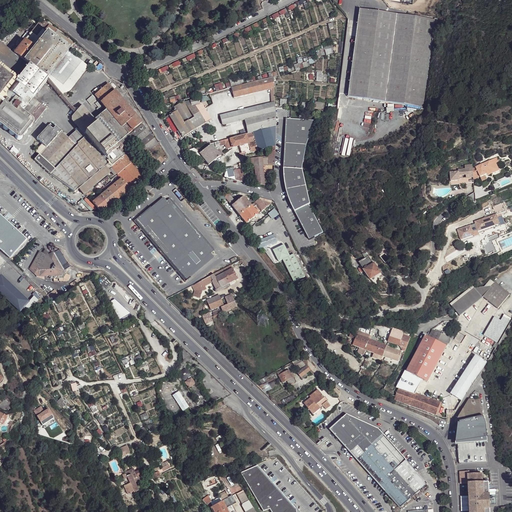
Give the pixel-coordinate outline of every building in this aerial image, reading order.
[(348,97),(375,101),(422,107),(434,20),(389,14),(359,10),(348,97)] [(35,35),(43,26),(41,25),(38,23),(31,32),(35,35)] [(47,33),(68,50),(72,45),(48,26),(43,32),(46,34),(47,33)] [(36,37),(30,45),(34,49),(46,34),(43,32),(42,30),(36,37)] [(46,34),(34,49),(23,63),(31,69),(45,80),(68,50),(47,33),(46,34)] [(31,33),(24,41),(30,45),(36,37),(31,33)] [(24,41),(13,55),(23,62),(23,63),(34,49),(30,45),(24,41)] [(0,62),(20,78),(27,70),(21,65),(23,62),(13,55),(0,44),(0,62)] [(324,47),(326,55),(333,53),(332,45),(324,47)] [(318,56),(318,58),(325,56),(324,50),(315,51),(317,56),(318,56)] [(46,81),(66,95),(87,65),(67,51),(46,81)] [(308,67),(304,63),(303,63),(302,60),(297,62),(298,66),(299,66),(300,69),(308,67)] [(0,102),(1,102),(3,101),(5,101),(6,102),(7,104),(7,106),(10,103),(4,98),(19,79),(20,78),(0,62),(0,102)] [(21,65),(27,70),(29,71),(31,69),(23,63),(23,62),(21,65)] [(29,71),(27,70),(20,78),(19,79),(37,93),(46,81),(45,80),(31,69),(29,71)] [(231,88),(244,85),(241,77),(229,81),(231,88)] [(244,85),(231,88),(233,98),(269,89),(272,89),(271,78),(268,79),(258,81),(257,82),(247,84),(244,85)] [(31,99),(37,93),(19,79),(4,98),(10,103),(14,106),(21,112),(31,99)] [(100,103),(106,110),(128,136),(142,124),(137,118),(134,115),(108,84),(95,95),(101,102),(100,103)] [(215,92),(225,90),(224,84),(214,87),(215,92)] [(186,97),(186,100),(197,97),(195,88),(183,92),(184,98),(186,97)] [(189,132),(190,132),(211,119),(201,104),(199,104),(197,97),(186,100),(171,103),(176,111),(168,116),(182,137),(189,132)] [(39,105),(31,99),(21,112),(28,118),(39,105)] [(5,131),(7,131),(9,130),(8,132),(9,134),(10,135),(12,136),(14,135),(14,137),(15,139),(17,140),(19,140),(21,140),(22,138),(22,136),(22,134),(23,134),(25,134),(27,132),(27,130),(27,128),(29,128),(31,127),(32,126),(32,124),(31,122),(30,121),(28,120),(26,121),(25,120),(25,118),(25,117),(23,116),(21,115),(20,116),(19,115),(19,114),(18,112),(17,111),(15,111),(14,111),(13,111),(13,109),(13,107),(11,106),(9,106),(7,106),(7,104),(6,102),(5,101),(3,101),(1,102),(0,102),(0,125),(0,126),(2,125),(3,126),(2,128),(3,130),(5,131)] [(219,116),(222,124),(224,125),(245,120),(247,133),(277,125),(274,108),(274,102),(270,103),(219,116)] [(122,179),(131,189),(143,179),(121,152),(120,153),(115,146),(116,146),(94,120),(82,105),(72,118),(71,121),(78,129),(85,137),(109,165),(118,175),(121,179),(122,179)] [(28,118),(21,112),(14,106),(13,107),(13,109),(13,111),(14,111),(15,111),(17,111),(18,112),(19,114),(19,115),(20,116),(21,115),(23,116),(25,117),(25,118),(25,120),(26,121),(28,118)] [(100,115),(94,120),(116,146),(121,141),(126,138),(128,136),(106,110),(100,115)] [(303,145),(315,122),(286,119),(283,145),(281,168),(280,173),(281,179),(281,184),(283,189),(285,194),(288,201),(292,207),(295,213),(309,241),(323,234),(310,206),(311,205),(301,171),(300,171),(303,145)] [(142,125),(129,136),(145,155),(148,152),(158,144),(142,125)] [(276,146),(277,125),(247,133),(229,138),(232,148),(239,146),(241,153),(245,152),(246,154),(253,152),(253,151),(269,147),(276,146)] [(36,139),(42,144),(46,148),(61,132),(55,127),(54,129),(52,130),(51,129),(48,127),(36,139)] [(78,129),(68,139),(76,146),(78,144),(85,137),(78,129)] [(46,148),(39,155),(34,160),(50,175),(77,147),(76,146),(68,139),(61,132),(46,148)] [(464,147),(468,141),(469,138),(463,135),(458,144),(464,147)] [(149,164),(158,166),(159,165),(152,156),(148,152),(145,155),(129,136),(126,138),(126,139),(131,144),(146,162),(147,163),(149,164)] [(77,147),(50,175),(75,193),(80,189),(105,168),(109,165),(85,137),(78,144),(76,146),(77,147)] [(120,153),(121,152),(126,148),(131,144),(126,139),(126,138),(121,141),(116,146),(115,146),(120,153)] [(226,144),(227,149),(232,148),(229,138),(215,142),(216,147),(226,144)] [(35,151),(39,155),(46,148),(42,144),(35,151)] [(201,155),(209,165),(221,156),(223,154),(220,150),(218,151),(217,152),(216,150),(215,151),(211,145),(204,150),(201,146),(195,147),(201,155)] [(157,153),(152,156),(159,165),(164,161),(157,153)] [(256,167),(257,184),(265,186),(263,161),(263,158),(251,159),(252,168),(256,167)] [(473,170),(474,180),(480,177),(487,174),(488,176),(494,173),(497,167),(495,163),(499,162),(497,158),(473,169),(473,170)] [(86,196),(87,195),(94,189),(93,187),(109,174),(105,168),(80,189),(86,196)] [(233,170),(236,180),(243,182),(242,179),(240,170),(236,170),(233,170)] [(451,182),(461,181),(461,184),(474,183),(474,180),(473,170),(459,171),(459,172),(450,173),(451,182)] [(110,207),(131,189),(122,179),(121,179),(115,185),(101,196),(110,207)] [(224,193),(222,194),(218,197),(223,202),(226,199),(232,206),(236,202),(229,194),(224,193)] [(102,213),(110,207),(101,196),(93,203),(102,213)] [(210,253),(214,250),(171,197),(167,200),(164,196),(135,220),(160,251),(185,281),(213,257),(210,253)] [(236,202),(232,206),(239,215),(258,200),(253,198),(248,202),(244,198),(241,198),(236,202)] [(271,204),(258,200),(239,215),(246,224),(271,204)] [(494,207),(496,211),(498,210),(499,212),(505,209),(503,203),(494,207)] [(270,216),(274,220),(279,216),(275,211),(270,216)] [(0,213),(0,248),(9,256),(26,238),(0,213)] [(496,213),(475,222),(475,224),(477,226),(478,230),(500,221),(496,213)] [(473,235),(461,240),(462,243),(480,236),(479,232),(501,224),(500,221),(478,230),(477,226),(471,229),(473,235)] [(457,231),(461,240),(473,235),(471,229),(477,226),(475,224),(457,231)] [(488,237),(490,241),(490,242),(500,238),(498,233),(488,237)] [(277,241),(275,235),(256,241),(256,244),(257,248),(260,248),(269,244),(277,241)] [(488,256),(495,253),(490,242),(490,241),(483,244),(488,256)] [(284,245),(273,251),(278,262),(282,260),(293,283),(304,277),(293,255),(289,257),(284,245)] [(46,252),(43,251),(42,253),(40,251),(32,263),(29,269),(36,275),(35,276),(44,279),(44,275),(49,275),(49,278),(53,278),(53,281),(58,281),(58,278),(59,278),(59,281),(68,281),(70,277),(65,274),(53,251),(48,254),(47,254),(46,252)] [(371,280),(380,272),(374,263),(373,263),(366,253),(365,254),(363,255),(365,259),(359,263),(362,267),(359,270),(361,274),(364,272),(370,280),(371,280)] [(204,286),(212,282),(217,291),(215,291),(216,293),(222,289),(221,288),(225,287),(238,280),(233,270),(231,266),(214,275),(192,286),(194,291),(193,297),(200,299),(202,291),(202,290),(205,288),(204,286)] [(0,292),(18,310),(27,300),(13,286),(0,274),(0,292)] [(20,279),(13,286),(27,300),(31,305),(41,295),(25,280),(20,279)] [(104,280),(99,285),(103,289),(108,284),(104,280)] [(140,306),(115,281),(108,288),(127,307),(129,305),(135,311),(140,306)] [(459,316),(482,297),(497,310),(509,295),(495,282),(492,286),(473,288),(451,306),(459,316)] [(229,305),(235,302),(232,295),(226,298),(229,305)] [(207,301),(211,310),(224,305),(220,296),(207,301)] [(114,300),(110,302),(119,320),(129,315),(114,300)] [(205,321),(231,310),(229,305),(203,316),(205,321)] [(497,313),(484,335),(497,343),(509,321),(497,313)] [(268,320),(260,318),(258,326),(266,328),(268,320)] [(394,326),(388,341),(399,346),(403,347),(402,351),(405,352),(411,333),(394,326)] [(377,360),(379,355),(397,362),(400,353),(386,347),(387,346),(375,342),(376,339),(364,333),(366,329),(361,328),(360,332),(360,331),(358,335),(358,334),(359,331),(353,329),(350,337),(356,340),(354,345),(362,349),(360,351),(365,353),(367,350),(373,353),(371,358),(377,360)] [(433,330),(428,338),(446,347),(451,339),(433,330)] [(118,338),(115,333),(107,338),(111,347),(113,346),(111,342),(118,338)] [(407,372),(407,373),(423,381),(427,383),(446,347),(428,338),(426,337),(407,372)] [(474,374),(477,376),(487,363),(483,361),(477,356),(473,363),(477,365),(473,370),(476,372),(474,374)] [(301,358),(292,363),(294,366),(299,364),(302,370),(307,367),(301,358)] [(462,378),(451,394),(452,395),(463,378),(473,363),(472,362),(462,378)] [(463,378),(472,384),(477,376),(474,374),(476,372),(473,370),(477,365),(473,363),(463,378)] [(310,371),(307,367),(302,370),(297,373),(301,378),(310,371)] [(178,374),(183,381),(190,376),(185,369),(178,374)] [(283,372),(278,375),(282,383),(287,381),(291,378),(290,376),(292,374),(289,369),(283,372)] [(398,388),(416,394),(423,381),(407,373),(405,372),(397,387),(398,388)] [(184,382),(188,388),(195,384),(191,378),(184,382)] [(463,378),(452,395),(462,401),(472,384),(463,378)] [(172,394),(181,412),(189,408),(192,413),(199,409),(187,387),(172,394)] [(394,400),(436,415),(438,408),(440,403),(416,394),(398,388),(395,396),(394,400)] [(321,404),(323,407),(326,411),(330,407),(317,390),(309,397),(310,399),(303,404),(311,414),(319,408),(318,406),(321,404)] [(483,415),(481,398),(470,400),(457,419),(457,422),(483,415)] [(313,416),(323,407),(321,404),(318,406),(319,408),(311,414),(313,416)] [(78,410),(76,408),(73,410),(72,409),(69,411),(71,414),(74,412),(77,417),(81,415),(78,410)] [(148,418),(145,412),(139,415),(142,420),(148,418)] [(384,491),(400,509),(414,495),(425,486),(423,480),(407,462),(406,460),(383,434),(378,429),(346,414),(329,429),(343,444),(384,491)] [(486,434),(485,422),(483,415),(457,422),(459,464),(487,460),(484,434),(486,434)] [(142,424),(141,421),(136,423),(136,424),(136,426),(139,425),(142,432),(146,431),(142,424)] [(117,450),(121,458),(130,454),(127,446),(117,450)] [(157,461),(150,463),(152,470),(159,468),(157,461)] [(256,466),(240,471),(261,509),(268,508),(269,511),(293,511),(293,508),(256,466)] [(132,488),(136,486),(135,483),(143,479),(139,471),(135,472),(127,476),(130,484),(132,488)] [(468,484),(469,511),(489,511),(490,511),(488,482),(482,483),(482,473),(469,474),(468,471),(460,472),(461,484),(468,484)] [(138,491),(136,486),(132,488),(130,484),(125,486),(128,494),(133,492),(134,493),(138,491)] [(242,489),(236,492),(242,503),(248,500),(242,489)] [(219,497),(222,502),(227,511),(235,511),(232,504),(236,502),(232,496),(229,498),(226,494),(219,497)] [(208,496),(202,500),(206,505),(210,502),(211,502),(208,496)] [(222,502),(212,507),(214,511),(227,511),(222,502)]
